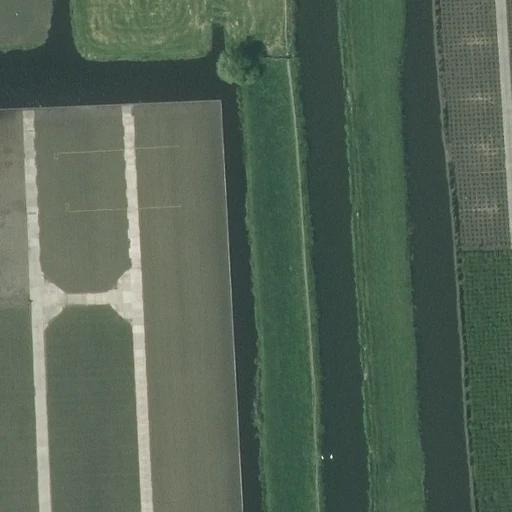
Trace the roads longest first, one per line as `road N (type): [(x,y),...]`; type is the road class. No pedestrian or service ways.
road 1 (track): [(125,109),(145,511)]
road 2 (track): [(27,113),(43,511)]
road 3 (track): [(511,227),(497,0)]
